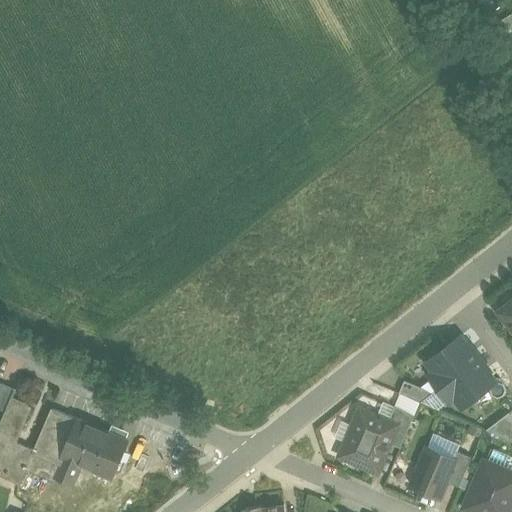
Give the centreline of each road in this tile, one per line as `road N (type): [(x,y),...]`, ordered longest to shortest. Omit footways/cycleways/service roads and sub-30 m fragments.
road 1 (residential): [(257,448),(0,338)]
road 2 (residential): [(457,292),(257,448)]
road 3 (residential): [(405,511),(257,448)]
